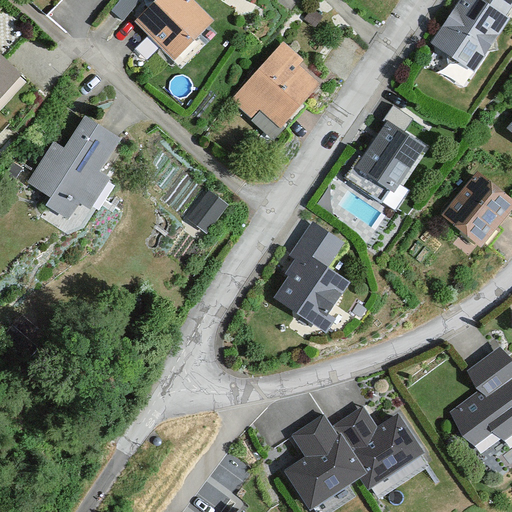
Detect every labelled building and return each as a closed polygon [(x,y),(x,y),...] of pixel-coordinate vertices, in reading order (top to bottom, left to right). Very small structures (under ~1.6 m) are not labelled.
[(161,0),(137,22),(177,66),(219,29),(193,0),(161,0)] [(511,0),(468,0),(431,47),(472,75),(511,13),(511,0)] [(287,49),(231,103),(272,145),(328,91),(287,49)] [(0,117),(32,82),(0,54),(0,117)] [(124,145),(91,122),(75,145),(63,136),(27,189),(69,218),(80,203),(95,213),(113,188),(100,179),(124,145)] [(387,124),(355,173),(393,199),(426,153),(387,124)] [(511,219),(511,205),(479,182),(444,229),(484,258),(511,219)] [(207,230),(229,205),(211,190),(189,214),(207,230)] [(280,305),(329,335),(357,289),(330,273),(348,243),(316,223),(292,262),(303,268),(280,305)] [(511,360),(502,348),(470,373),(484,390),(453,414),(480,449),(497,435),(509,451),(511,448),(511,360)] [(367,468),(360,475),(368,487),(425,449),(400,408),(378,422),(363,403),(331,423),(338,432),(342,430),(367,468)] [(284,467),(309,506),(367,468),(342,430),(338,432),(331,423),(322,412),(291,432),(305,453),(284,467)]
